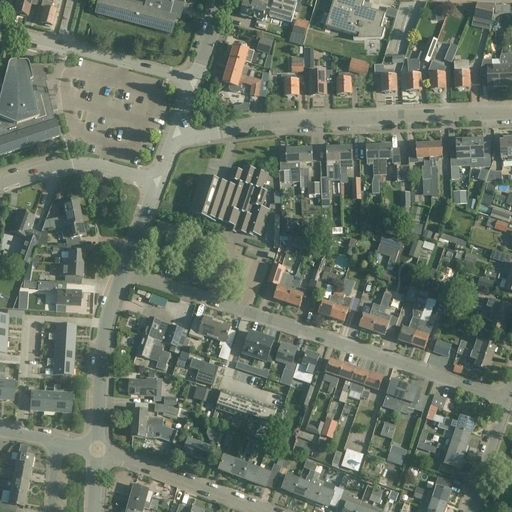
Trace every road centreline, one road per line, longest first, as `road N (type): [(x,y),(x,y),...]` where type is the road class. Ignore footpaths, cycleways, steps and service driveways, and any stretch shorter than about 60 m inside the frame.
road 1 (residential): [(504,400),(123,269)]
road 2 (unclassified): [(171,142),(265,122),(511,112)]
road 3 (unclassified): [(194,82),(0,32)]
road 4 (residential): [(271,511),(97,449)]
road 5 (unclassified): [(97,449),(104,322),(123,269)]
road 6 (unclassified): [(0,186),(91,162),(156,182)]
